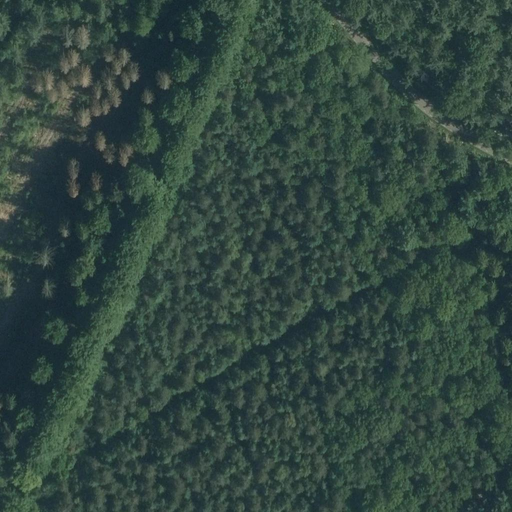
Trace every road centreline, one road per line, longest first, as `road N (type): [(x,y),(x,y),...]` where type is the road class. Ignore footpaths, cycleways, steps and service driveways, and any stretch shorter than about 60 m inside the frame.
road 1 (track): [(0,499),(228,0)]
road 2 (track): [(427,241),(27,470)]
road 3 (tertiary): [(511,155),(438,113),(334,0)]
